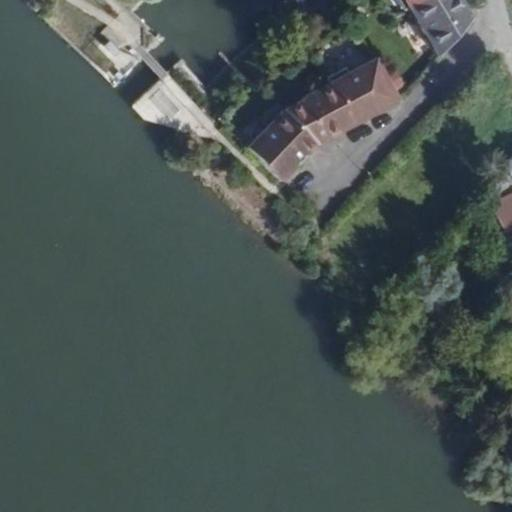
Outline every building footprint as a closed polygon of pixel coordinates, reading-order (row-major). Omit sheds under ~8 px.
[(396,0),(403,11),(407,8),(408,8),(421,0),(396,0)] [(457,0),(421,0),(408,8),(432,50),(436,57),(469,19),(457,0)] [(350,125),(395,101),(393,98),(373,59),(347,74),(344,69),(325,79),(328,84),(350,125)] [(314,144),(350,125),(328,84),(300,100),(301,102),(281,113),(314,144)] [(281,113),(273,104),(261,116),(258,120),(265,127),(244,149),(278,181),(314,144),(281,113)] [(511,159),(509,154),(486,179),(496,199),(491,201),(474,210),(488,239),(504,231),(508,241),(511,238),(511,159)] [(379,240),(360,226),(351,238),(369,252),(379,240)] [(455,330),(463,336),(468,331),(460,324),(455,330)]
